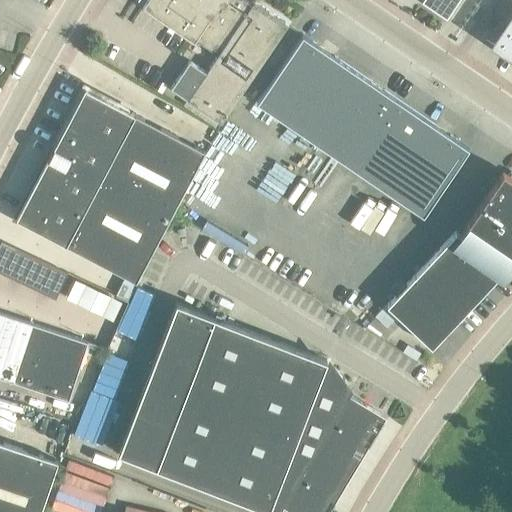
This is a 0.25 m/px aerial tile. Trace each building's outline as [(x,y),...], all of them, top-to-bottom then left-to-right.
[(255,2),(252,5),(245,0),(143,0),(142,2),(145,4),(143,6),(217,58),(188,100),(221,123),(289,25),(255,2)] [(308,25),(318,7),(307,0),(297,18),(308,25)] [(422,0),(425,2),(425,1),(446,16),(448,13),(448,14),(457,0),(422,0)] [(511,21),(495,47),(511,58),(511,21)] [(423,215),(469,148),(303,35),(257,102),(423,215)] [(136,282),(205,151),(85,88),(16,219),(136,282)] [(203,158),(223,171),(235,152),(215,139),(203,158)] [(285,154),(307,165),(314,151),(292,139),(285,154)] [(284,168),(273,182),(287,192),(298,178),(284,168)] [(462,236),(494,266),(508,251),(511,255),(511,172),(511,173),(489,197),(462,236)] [(462,236),(456,231),(387,305),(432,347),(501,273),(494,266),(462,236)] [(0,268),(57,295),(67,273),(2,242),(0,245),(0,268)] [(108,318),(116,299),(66,278),(58,297),(108,318)] [(366,296),(357,317),(367,321),(377,301),(366,296)] [(177,303),(119,452),(272,511),(276,511),(281,504),(294,511),(299,511),(300,510),(303,511),(322,511),(380,417),(362,407),(365,403),(343,390),(349,385),(327,361),(177,303)] [(0,377),(69,400),(88,342),(0,312),(0,377)] [(0,441),(0,511),(41,511),(52,485),(60,462),(0,441)]
